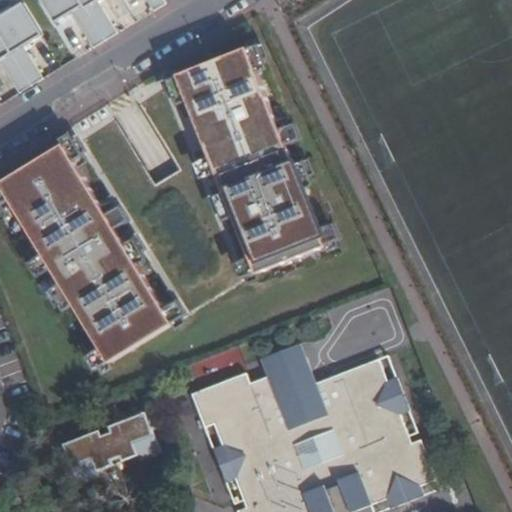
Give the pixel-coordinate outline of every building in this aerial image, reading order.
[(41,0),(55,22),(73,11),(94,46),(105,39),(81,0),(41,0)] [(81,0),(105,39),(116,32),(97,0),(96,0),(81,0)] [(148,0),(154,9),(166,2),(164,0),(148,0)] [(23,3),(0,16),(0,30),(34,85),(45,78),(24,44),(42,33),(23,3)] [(0,30),(0,63),(2,62),(22,95),(34,85),(0,30)] [(249,49),(180,76),(258,274),(327,247),(249,49)] [(65,146),(2,184),(112,362),(175,323),(65,146)] [(250,357),(255,368),(295,351),(290,340),(250,357)] [(330,511),(327,504),(342,497),(347,507),(382,492),(386,502),(418,489),(413,479),(430,472),(414,433),(397,440),(394,433),(401,431),(391,408),(401,404),(387,372),(378,376),(368,354),(307,379),(295,351),(255,368),(258,375),(241,382),(237,372),(183,394),(198,431),(206,428),(216,451),(208,454),(219,480),(227,476),(236,499),(243,496),(246,504),(232,510),(233,511),(330,511)] [(64,471),(84,463),(90,476),(108,468),(105,462),(114,458),(117,464),(127,459),(129,466),(155,455),(137,413),(54,448),(64,471)] [(327,504),(330,511),(336,511),(347,507),(342,497),(327,504)]
